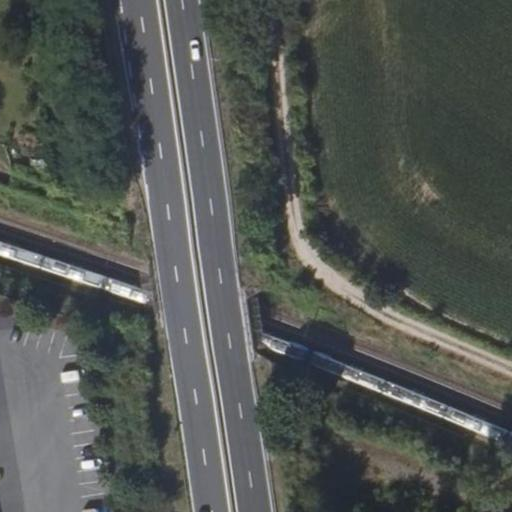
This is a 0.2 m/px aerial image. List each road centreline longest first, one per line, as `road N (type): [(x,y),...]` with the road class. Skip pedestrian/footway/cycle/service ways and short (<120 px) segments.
road 1 (trunk): [(256,511),(183,0)]
road 2 (trunk): [(139,0),(211,511)]
road 3 (track): [(270,0),(294,227),(304,248),(354,296),(511,370)]
road 4 (unknown): [(63,507),(0,373)]
